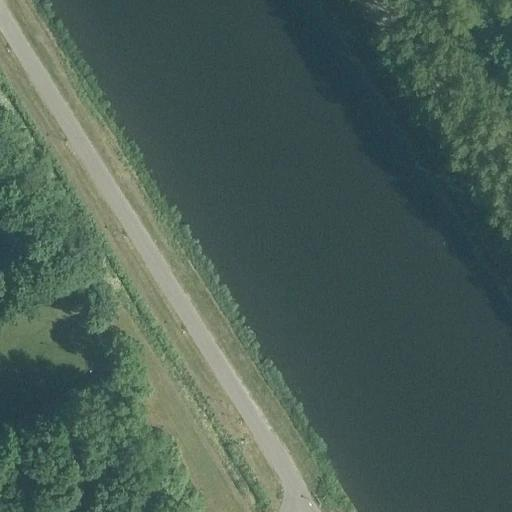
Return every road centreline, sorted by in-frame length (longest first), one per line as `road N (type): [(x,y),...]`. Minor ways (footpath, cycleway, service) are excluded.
road 1 (unclassified): [(310,510),(0,10)]
road 2 (unclassified): [(511,217),(473,170),(369,0)]
